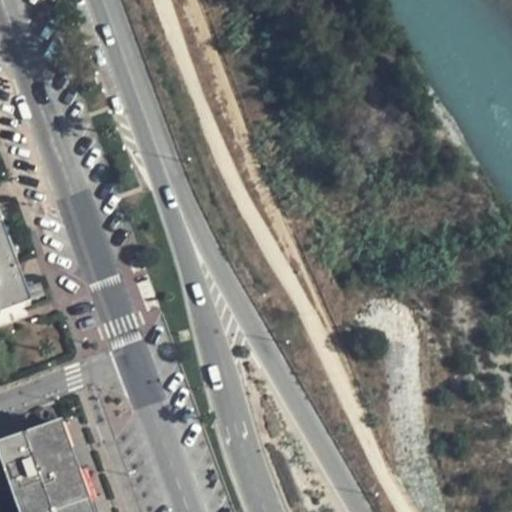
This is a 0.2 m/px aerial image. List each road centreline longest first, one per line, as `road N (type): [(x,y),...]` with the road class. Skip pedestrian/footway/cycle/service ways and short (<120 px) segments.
road 1 (residential): [(187,511),(0,0)]
road 2 (secondary): [(362,511),(199,254)]
road 3 (secondary): [(199,254),(105,0)]
road 4 (secondary): [(199,254),(265,511)]
